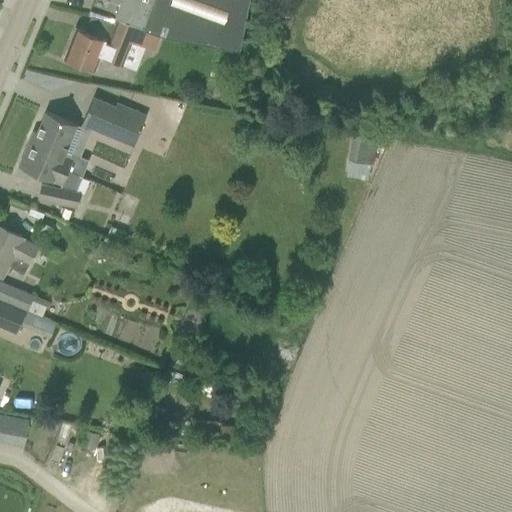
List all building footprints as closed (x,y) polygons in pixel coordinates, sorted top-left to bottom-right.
[(119,0),(113,20),(137,25),(152,31),(161,33),(168,36),(239,48),(247,0),(119,0)] [(269,0),(268,13),(288,15),(289,0),(269,0)] [(76,27),(63,58),(82,66),(93,70),(98,58),(121,67),(131,40),(146,46),(152,31),(137,25),(113,20),(105,39),(76,27)] [(87,109),(81,123),(92,128),(132,145),(146,115),(116,102),(109,118),(87,109)] [(29,138),(17,166),(52,181),(61,184),(59,188),(74,192),(81,176),(88,161),(79,157),(70,153),(80,127),(76,125),(63,119),(45,112),(33,140),(29,138)] [(40,184),(37,198),(76,207),(79,193),(74,192),(59,188),(40,184)] [(0,276),(1,277),(7,267),(22,275),(37,247),(22,239),(23,238),(0,226),(0,276)] [(99,241),(94,253),(108,259),(113,247),(99,241)] [(0,299),(25,311),(40,318),(47,302),(0,282),(0,299)] [(19,325),(25,311),(0,299),(0,327),(15,334),(19,325)] [(25,311),(19,325),(49,338),(55,324),(40,318),(25,311)] [(177,334),(174,343),(184,347),(187,338),(177,334)] [(0,412),(0,441),(18,446),(25,420),(0,412)]
